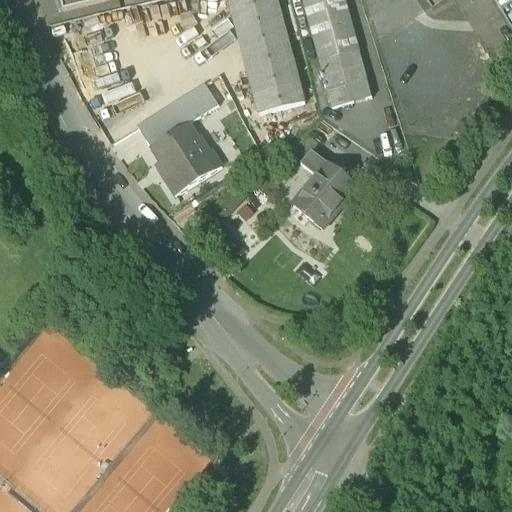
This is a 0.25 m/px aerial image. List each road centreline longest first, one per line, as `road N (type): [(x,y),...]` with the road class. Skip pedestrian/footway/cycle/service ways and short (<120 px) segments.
road 1 (unclassified): [(313,452),(93,172),(48,97),(12,0)]
road 2 (primary): [(511,151),(313,452)]
road 3 (primary): [(330,464),(511,198)]
